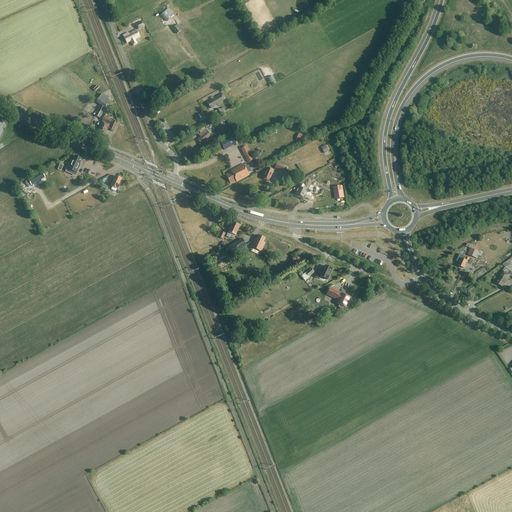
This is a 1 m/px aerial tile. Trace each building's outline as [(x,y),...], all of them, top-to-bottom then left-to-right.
[(172,19),(176,15),(170,8),(165,12),(172,19)] [(164,13),(161,16),(167,23),(170,20),(164,13)] [(143,21),(135,25),(138,30),(144,26),(143,24),(144,23),(143,21)] [(177,25),(172,29),(177,35),(182,30),(177,25)] [(123,36),(127,44),(131,42),(133,46),(137,44),(135,40),(140,37),(137,30),(128,35),(128,34),(123,36)] [(211,100),(207,102),(210,109),(216,105),(217,107),(226,101),(222,93),(213,98),(213,97),(211,98),(211,100)] [(104,108),(109,101),(102,95),(97,102),(104,108)] [(99,118),(104,110),(99,107),(94,116),(99,118)] [(222,108),(216,111),(211,113),(213,118),(224,111),(222,108)] [(215,120),(218,125),(227,120),(225,116),(224,116),(224,115),(215,120)] [(100,128),(98,133),(103,135),(104,134),(105,134),(108,129),(109,129),(109,130),(113,132),(117,123),(113,121),(110,128),(108,127),(112,120),(104,117),(99,128),(100,128)] [(201,137),(198,140),(201,144),(210,135),(203,127),(198,132),(200,134),(199,135),(201,137)] [(295,141),(301,143),(304,135),(298,133),(295,141)] [(225,150),(235,144),(232,137),(221,143),(225,150)] [(241,149),(245,157),(250,154),(251,154),(247,146),(241,149)] [(253,161),(250,154),(245,157),(248,163),(253,161)] [(76,173),(79,168),(78,167),(79,164),(81,159),(75,156),(73,161),(72,161),(72,162),(71,161),(67,169),(76,173)] [(282,171),(285,172),(287,167),(284,166),(277,163),(274,168),(282,171)] [(249,176),(248,173),(251,171),(248,166),(245,167),(243,165),(231,172),(232,173),(226,176),(231,184),(236,181),(237,182),(249,176)] [(264,176),(263,179),(268,181),(269,178),(270,179),(274,170),(267,168),(264,176)] [(45,177),(42,172),(28,180),(31,185),(45,177)] [(119,185),(121,179),(115,176),(111,186),(115,188),(115,189),(117,190),(119,185)] [(317,184),(314,182),(309,192),(312,193),(317,184)] [(300,188),(297,195),(302,197),(306,190),(302,188),(304,185),(301,184),(299,187),(300,188)] [(343,198),(342,186),(334,187),(336,199),(343,198)] [(226,237),(230,238),(230,237),(234,239),(240,225),(233,222),(226,237)] [(254,241),(251,247),(259,251),(263,242),(265,239),(258,236),(257,240),(256,242),(254,241)] [(241,248),(238,241),(229,247),(232,253),(241,248)] [(468,255),(477,259),(480,252),(479,252),(480,249),(469,244),(468,247),(470,249),(468,255)] [(460,263),(459,266),(464,269),(466,263),(467,263),(470,258),(459,254),(456,261),(460,263)] [(511,267),(509,265),(506,268),(505,267),(503,271),(496,283),(502,287),(509,276),(511,277),(511,267)] [(315,277),(319,279),(320,277),(327,280),(332,269),(325,266),(322,273),(318,271),(315,277)] [(312,274),(314,272),(311,269),(303,275),(300,273),(299,274),(304,281),(309,277),(311,278),(313,276),(312,274)] [(337,304),(339,305),(338,307),(342,309),(343,307),(346,308),(346,307),(347,308),(348,307),(349,305),(349,304),(348,304),(350,298),(342,294),(341,295),(338,294),(339,293),(330,289),(327,295),(336,299),(337,298),(339,299),(337,304)]
